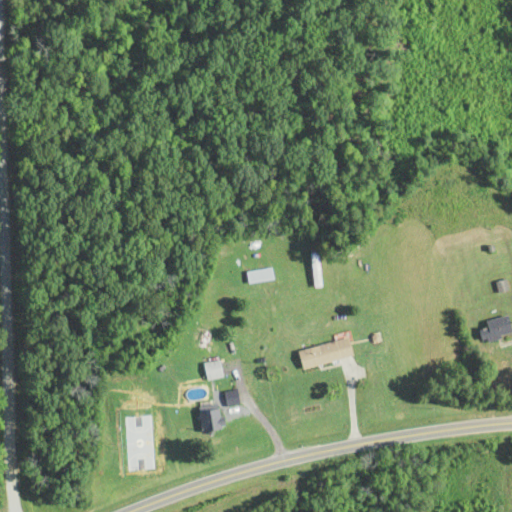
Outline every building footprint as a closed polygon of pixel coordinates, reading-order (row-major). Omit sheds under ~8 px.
[(310,254),(311,289),(322,288),(321,253),(310,254)] [(248,284),(274,281),(273,269),(246,272),(248,284)] [(511,336),(511,325),(510,317),(479,325),(483,344),(511,336)] [(304,370),(355,358),(350,339),(299,351),(304,370)] [(225,377),(220,354),(203,358),(208,381),(225,377)] [(199,407),(202,434),(225,432),(223,405),(199,407)]
